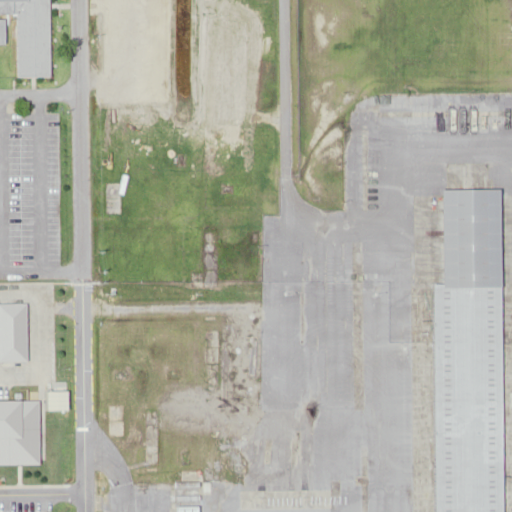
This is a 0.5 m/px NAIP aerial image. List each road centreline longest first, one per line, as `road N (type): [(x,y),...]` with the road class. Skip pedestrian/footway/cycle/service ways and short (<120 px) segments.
road 1 (residential): [(82,511),(78,0)]
road 2 (residential): [(287,284),(284,0)]
